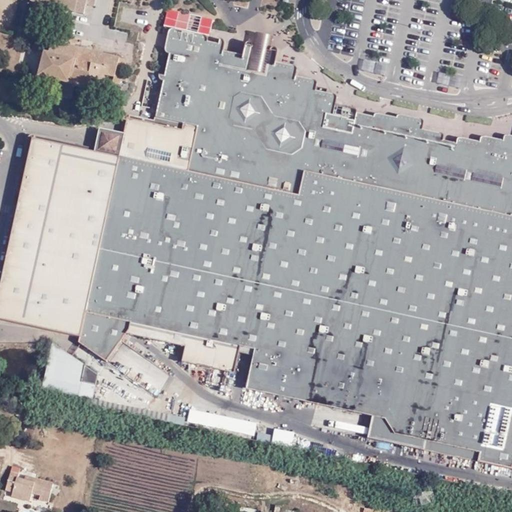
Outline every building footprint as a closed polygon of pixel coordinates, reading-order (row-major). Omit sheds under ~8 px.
[(38,0),(80,11),(83,0),(91,2),(91,0),(38,0)] [(166,9),(153,73),(157,75),(157,80),(161,82),(155,119),(183,125),(181,131),(127,119),(123,139),(102,135),(98,154),(32,140),(0,287),(0,321),(77,339),(76,343),(106,360),(127,332),(184,344),(182,353),(191,366),(222,373),(236,365),(240,347),(253,350),(245,388),(372,417),(368,440),(511,470),(511,135),(506,135),(501,140),(482,136),(478,142),(456,138),(453,142),(444,141),(442,135),(421,129),(422,120),(395,113),(392,117),(372,114),(372,117),(355,113),(356,109),(334,105),(335,96),(314,92),(316,81),(296,76),(297,67),(273,62),(275,49),(267,47),(269,40),(260,39),(251,37),(250,44),(242,43),(237,56),(221,52),(224,39),(219,38),(217,44),(207,42),(205,37),(202,36),(206,18),(187,14),(166,9)] [(125,60),(55,43),(52,54),(45,52),(39,77),(50,80),(76,86),(102,93),(106,76),(113,77),(112,82),(119,83),(125,60)] [(368,60),(367,71),(386,72),(387,62),(368,60)] [(450,75),(450,85),(460,86),(461,75),(450,75)] [(76,86),(50,80),(47,95),(72,102),(76,86)] [(95,124),(99,125),(102,114),(97,113),(94,124),(95,124)] [(95,382),(96,374),(51,341),(40,388),(92,398),(95,382)] [(92,396),(90,405),(168,423),(170,414),(92,396)] [(273,443),(293,445),(295,430),(275,428),(273,443)] [(56,486),(39,480),(38,485),(27,482),(21,480),(22,476),(16,474),(10,493),(17,495),(16,497),(31,502),(34,496),(44,499),(43,502),(49,504),(56,486)]
